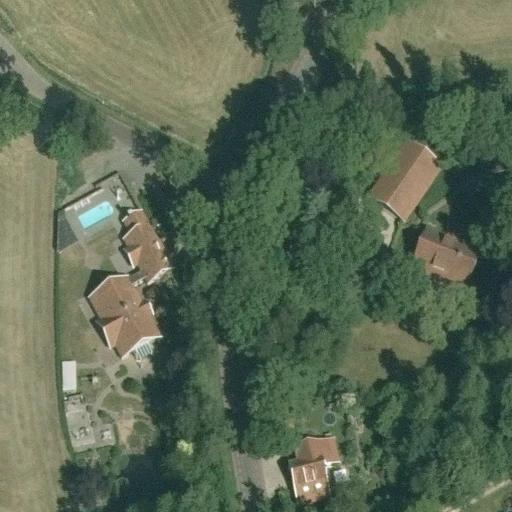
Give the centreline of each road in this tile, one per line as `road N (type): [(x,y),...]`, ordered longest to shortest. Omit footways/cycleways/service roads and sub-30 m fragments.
road 1 (tertiary): [(253,511),(230,347),(232,264),(246,200)]
road 2 (unclassified): [(246,200),(21,79)]
road 3 (tertiary): [(246,200),(282,110),(347,0)]
